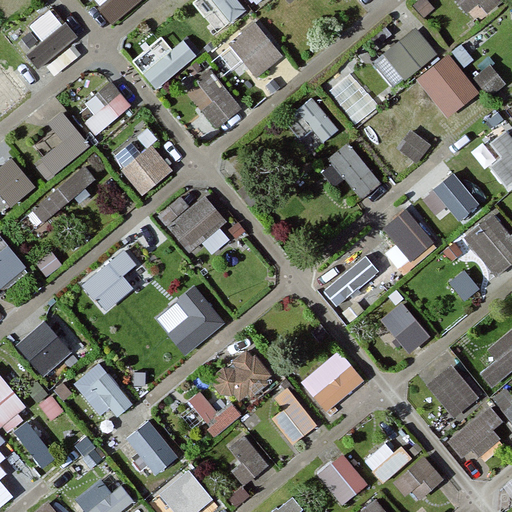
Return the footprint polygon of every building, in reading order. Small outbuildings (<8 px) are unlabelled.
[(103,0),(98,5),(112,22),(139,0),(103,0)] [(239,0),(215,0),(232,20),(246,9),(239,0)] [(427,0),(417,0),(414,4),(424,15),(433,7),(427,0)] [(460,0),(468,9),(478,0),(480,0),(487,9),(498,0),(460,0)] [(44,43),(28,56),(39,70),(79,38),(68,25),(63,30),(50,13),(32,28),(44,43)] [(255,20),(230,40),(256,73),(282,53),(255,20)] [(416,26),(374,60),(394,84),(436,51),(416,26)] [(187,35),(143,71),(156,86),(199,50),(187,35)] [(462,42),(453,49),(464,65),(474,58),(462,42)] [(450,54),(419,78),(447,114),(478,90),(450,54)] [(188,67),(195,76),(203,71),(196,61),(188,67)] [(490,63),(475,75),(489,94),(505,82),(490,63)] [(211,69),(199,79),(214,98),(201,108),(217,127),(242,107),(211,69)] [(111,78),(94,91),(105,105),(86,120),(94,131),(130,103),(111,78)] [(273,78),(266,84),(272,92),(280,85),(273,78)] [(312,96),(297,108),(324,141),(339,129),(312,96)] [(497,108),(486,115),(493,124),(503,117),(497,108)] [(63,113),(50,124),(63,140),(41,159),(45,164),(39,169),(48,181),(91,146),(63,113)] [(148,126),(137,134),(147,146),(152,142),(157,137),(148,126)] [(410,128),(397,146),(417,161),(430,143),(410,128)] [(511,134),(507,128),(492,139),(504,154),(491,164),(507,185),(511,180),(511,134)] [(132,139),(116,152),(126,163),(121,167),(142,193),(173,167),(152,142),(147,146),(141,151),(132,139)] [(349,142),(330,157),(362,196),(381,181),(349,142)] [(11,159),(0,167),(0,192),(11,206),(34,186),(11,159)] [(84,162),(31,206),(43,220),(74,194),(78,199),(89,190),(85,185),(96,176),(84,162)] [(479,204),(453,174),(433,190),(459,221),(479,204)] [(250,179),(238,188),(252,206),(264,196),(250,179)] [(182,195),(159,214),(190,250),(227,218),(205,193),(190,205),(182,195)] [(407,207),(385,225),(399,242),(387,252),(404,272),(438,244),(407,207)] [(493,215),(464,237),(496,276),(511,263),(511,233),(510,236),(493,215)] [(238,221),(230,228),(236,236),(245,229),(238,221)] [(333,230),(328,224),(318,232),(323,238),(333,230)] [(0,231),(0,285),(26,264),(0,231)] [(455,242),(444,250),(451,259),(461,251),(455,242)] [(124,247),(83,283),(105,308),(132,285),(121,272),(135,260),(124,247)] [(52,251),(38,261),(47,273),(61,262),(52,251)] [(366,257),(324,291),(336,305),(378,272),(366,257)] [(464,270),(449,283),(463,300),(479,288),(464,270)] [(179,300),(192,315),(169,334),(186,354),(223,323),(194,288),(179,300)] [(402,304),(382,320),(408,351),(427,335),(402,304)] [(45,319),(17,342),(43,372),(71,349),(45,319)] [(511,328),(489,347),(497,357),(480,372),(491,386),(511,368),(511,328)] [(272,372),(255,350),(252,352),(247,346),(231,358),(234,364),(222,365),(215,372),(214,383),(221,391),(234,392),(239,399),(248,392),(251,397),(270,380),(267,376),(272,372)] [(340,350),(303,380),(326,409),(364,379),(340,350)] [(99,364),(74,384),(99,414),(109,406),(118,416),(133,403),(99,364)] [(451,366),(427,385),(453,417),(482,394),(469,378),(464,382),(451,366)] [(132,371),(132,382),(147,382),(147,371),(132,371)] [(0,426),(2,425),(7,431),(22,419),(17,413),(26,405),(0,373),(0,426)] [(37,380),(27,388),(39,403),(50,394),(37,380)] [(63,382),(56,389),(64,397),(71,390),(63,382)] [(511,394),(506,387),(494,397),(511,418),(511,394)] [(287,388),(274,399),(283,411),(272,419),(292,445),(317,426),(287,388)] [(50,394),(39,403),(51,418),(64,409),(52,393),(50,394)] [(199,393),(189,401),(206,423),(214,418),(218,415),(199,393)] [(240,416),(230,404),(218,415),(214,418),(217,422),(208,430),(213,437),(240,416)] [(490,405),(449,441),(462,456),(472,447),(479,454),(499,437),(492,429),(502,420),(490,405)] [(147,421),(135,431),(144,442),(134,450),(146,464),(154,458),(163,468),(176,457),(147,421)] [(26,422),(14,432),(42,468),(55,458),(26,422)] [(0,431),(0,504),(13,493),(0,478),(0,475),(6,471),(0,464),(0,459),(5,455),(0,449),(0,444),(6,439),(0,431)] [(88,433),(76,444),(85,455),(84,456),(91,465),(105,453),(88,433)] [(244,434),(229,445),(242,462),(231,470),(242,484),(267,465),(244,434)] [(417,441),(409,448),(415,455),(423,448),(421,445),(417,441)] [(385,444),(365,461),(384,483),(412,459),(401,446),(393,453),(385,444)] [(14,450),(8,456),(18,468),(25,462),(14,450)] [(341,455),(317,475),(342,506),(366,486),(341,455)] [(424,457),(394,483),(405,496),(412,490),(420,499),(443,479),(424,457)] [(161,494),(175,511),(196,511),(212,500),(189,471),(161,494)] [(121,511),(136,501),(122,484),(111,492),(101,479),(75,499),(85,511),(121,511)] [(241,486),(225,499),(234,509),(250,496),(241,486)] [(300,511),(303,511),(293,499),(278,511),(276,509),(271,511),(300,511)] [(385,511),(375,499),(359,511),(385,511)] [(56,511),(48,502),(36,511),(56,511)]
